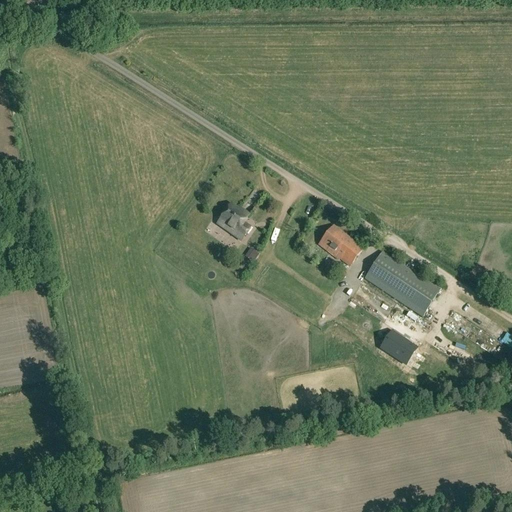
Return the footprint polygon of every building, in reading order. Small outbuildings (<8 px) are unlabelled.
[(243,238),(250,228),(244,223),(249,216),(239,210),(238,211),(230,205),(219,221),(243,238)] [(350,267),(363,250),(333,227),(319,245),(339,261),(340,259),(350,267)] [(250,255),(254,262),(262,257),(258,251),(250,255)] [(395,300),(412,273),(382,253),(364,281),(395,300)] [(386,321),(393,311),(360,288),(353,298),(386,321)] [(348,308),(343,315),(379,338),(384,331),(348,308)] [(418,348),(393,332),(382,348),(407,365),(418,348)]
